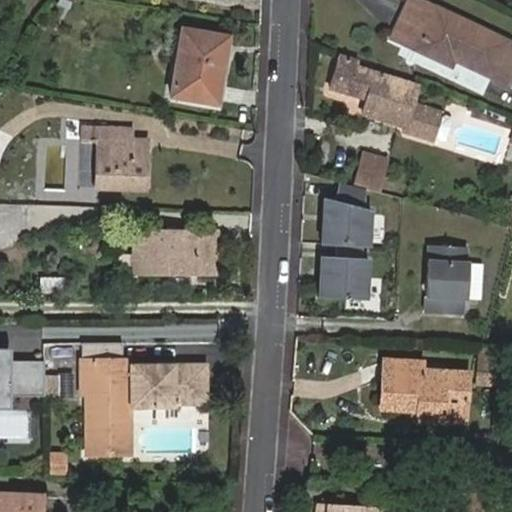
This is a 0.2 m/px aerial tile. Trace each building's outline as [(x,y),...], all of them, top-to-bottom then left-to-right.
[(511,37),(511,35),(432,0),(404,0),(388,37),(452,65),(455,59),(495,77),(511,37)] [(171,95),(215,103),(227,37),(182,29),(171,95)] [(367,99),(363,113),(405,126),(403,134),(435,144),(435,142),(443,116),(443,115),(412,105),(418,84),(354,66),(355,59),(340,55),(330,87),(367,99)] [(0,123),(1,125),(19,109),(11,96),(0,104),(0,123)] [(457,120),(443,116),(435,142),(450,146),(457,120)] [(83,136),(96,137),(96,187),(145,188),(147,139),(131,139),(131,130),(83,127),(83,136)] [(364,166),(359,187),(366,189),(382,193),(387,172),(364,166)] [(324,198),(321,243),(321,244),(336,245),(336,257),(321,257),(318,296),(366,299),(368,259),(362,259),(363,246),(369,247),(369,246),(371,211),(365,209),(366,189),(359,187),(339,181),(334,201),(324,198)] [(116,256),(116,271),(216,272),(215,232),(134,232),(134,256),(116,256)] [(465,297),(467,262),(465,262),(465,246),(429,243),(425,311),(462,313),(463,297),(465,297)] [(62,290),(62,278),(41,278),(42,290),(62,290)] [(118,361),(118,341),(79,340),(79,362),(118,361)] [(47,392),(47,357),(12,356),(12,344),(0,343),(0,404),(12,405),(12,391),(47,392)] [(497,387),(499,350),(478,349),(476,386),(497,387)] [(416,411),(416,420),(465,423),(468,372),(423,369),(423,361),(383,359),(381,408),(416,411)] [(85,393),(86,455),(124,454),(125,419),(120,420),(119,410),(130,410),(130,408),(130,396),(151,395),(151,408),(175,409),(176,405),(207,406),(207,364),(179,363),(171,371),(159,371),(152,363),(129,363),(130,360),(118,361),(79,362),(80,394),(85,393)] [(179,363),(152,363),(159,371),(171,371),(179,363)] [(151,395),(130,396),(130,408),(151,408),(151,395)] [(130,410),(119,410),(120,420),(125,419),(124,454),(130,453),(130,410)] [(47,454),(47,475),(65,475),(65,454),(47,454)] [(0,511),(28,511),(29,510),(40,510),(40,496),(0,494),(0,511)]
